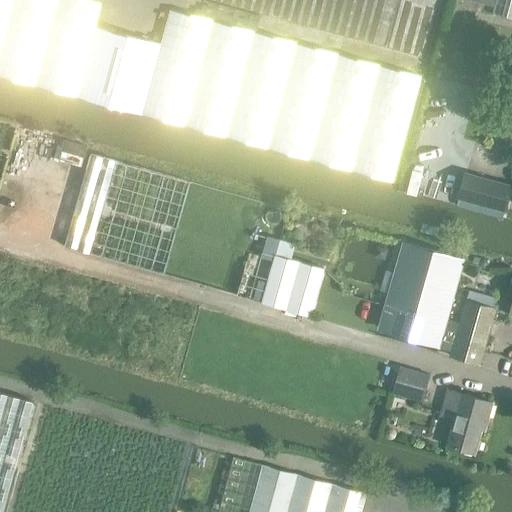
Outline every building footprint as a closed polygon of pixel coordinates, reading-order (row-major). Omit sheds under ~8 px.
[(0,0),(0,76),(319,162),(393,181),(422,76),(170,9),(161,44),(95,26),(101,0),(0,0)] [(204,0),(426,59),(442,0),(204,0)] [(464,0),(495,8),(496,0),(464,0)] [(91,254),(117,162),(89,153),(62,246),(91,254)] [(511,186),(480,177),(473,202),(505,211),(511,186)] [(268,236),(263,252),(276,257),(292,261),(297,245),(268,236)] [(480,364),(495,309),(480,305),(482,295),(469,291),(459,325),(446,321),(463,259),(429,249),(428,250),(405,243),(379,331),(452,352),(451,356),(480,364)] [(378,245),(375,257),(386,261),(390,249),(378,245)] [(276,257),(263,304),(312,317),(325,270),(292,261),(276,257)] [(430,374),(400,366),(393,393),(422,401),(430,374)] [(476,453),(484,422),(488,423),(493,402),(448,390),(441,415),(456,419),(448,446),(476,453)] [(0,511),(3,511),(34,402),(0,393),(0,511)] [(384,432),(384,433),(384,434),(384,435),(385,436),(385,437),(386,438),(387,438),(387,439),(388,439),(389,439),(390,439),(391,439),(392,439),(393,439),(394,439),(394,438),(395,438),(396,437),(396,436),(397,435),(397,434),(397,433),(397,432),(397,431),(396,430),(396,429),(395,428),(394,428),(394,427),(393,427),(392,427),(392,426),(391,426),(390,426),(389,426),(389,427),(388,427),(387,427),(387,428),(386,428),(385,429),(385,430),(384,431),(384,432)] [(362,511),(367,494),(262,466),(249,511),(362,511)]
